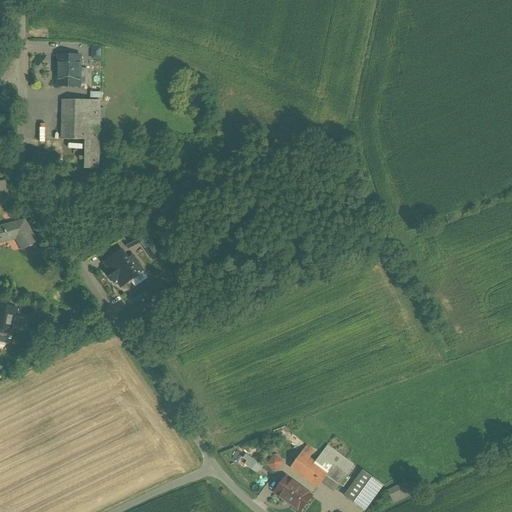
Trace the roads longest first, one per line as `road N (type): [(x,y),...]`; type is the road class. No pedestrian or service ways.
road 1 (unclassified): [(21,0),(18,176),(214,458)]
road 2 (unclassified): [(214,458),(106,511)]
